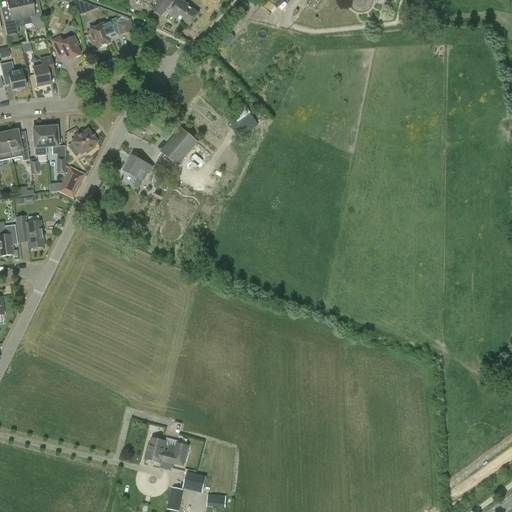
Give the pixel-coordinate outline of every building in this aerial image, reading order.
[(18,34),(17,27),(24,26),(18,0),(6,0),(10,21),(3,22),(6,36),(18,34)] [(30,0),(18,0),(24,26),(31,24),(31,25),(33,25),(34,30),(44,28),(41,14),(34,16),(31,2),(30,0)] [(159,0),(152,11),(161,16),(166,9),(169,11),(176,0),(159,0)] [(191,26),(199,14),(189,7),(190,5),(181,0),(178,0),(169,14),(177,18),(184,23),(185,22),(191,26)] [(121,17),(116,23),(118,35),(132,32),(129,20),(121,17)] [(118,35),(116,23),(115,20),(102,25),(102,24),(89,30),(90,32),(87,33),(92,47),(95,46),(96,48),(109,43),(108,41),(116,38),(116,36),(118,35)] [(65,55),(68,61),(80,55),(77,47),(78,46),(74,37),(62,43),(59,37),(51,41),(59,58),(65,55)] [(0,49),(0,62),(1,62),(0,59),(11,56),(9,47),(0,49)] [(32,69),(36,88),(50,85),(47,71),(53,70),(50,58),(40,60),(41,67),(32,69)] [(21,91),(22,89),(25,88),(21,70),(14,71),(12,62),(0,64),(0,65),(2,77),(8,75),(12,91),(15,90),(16,92),(21,91)] [(237,136),(239,139),(258,125),(251,114),(244,104),(238,109),(230,115),(236,123),(230,127),(237,136)] [(50,128),(44,128),(46,148),(52,147),(52,155),(58,155),(56,127),(55,127),(54,126),(50,126),(50,128)] [(34,127),(34,129),(32,129),(34,157),(40,156),(40,148),(46,148),(44,128),(39,128),(38,127),(34,127)] [(177,167),(198,143),(181,127),(167,144),(161,139),(154,147),(177,167)] [(87,130),(83,133),(82,131),(74,138),(75,140),(71,143),(81,155),(84,152),(86,154),(94,147),(93,145),(97,142),(87,130)] [(17,131),(5,133),(10,159),(21,157),(22,162),(29,161),(26,142),(19,143),(17,131)] [(0,165),(0,161),(10,159),(5,133),(0,134),(0,165),(0,166),(0,165)] [(149,174),(152,168),(145,164),(145,163),(132,156),(123,171),(137,178),(141,170),(149,174)] [(39,174),(37,160),(29,161),(31,175),(39,174)] [(83,177),(68,170),(57,192),(72,199),(83,177)] [(18,243),(27,242),(28,249),(44,247),(40,222),(26,224),(26,216),(15,218),(18,243)] [(14,226),(4,227),(4,222),(0,222),(0,256),(12,255),(11,246),(17,245),(14,226)] [(162,461),(184,466),(189,447),(177,444),(176,447),(169,445),(167,453),(164,452),(167,443),(152,439),(149,453),(147,452),(145,459),(161,463),(162,462),(162,461)] [(203,493),(207,478),(187,473),(183,488),(203,493)] [(183,491),(181,490),(172,488),(168,510),(178,511),(183,491)] [(208,490),(207,507),(225,508),(226,500),(226,491),(210,490),(208,490)]
